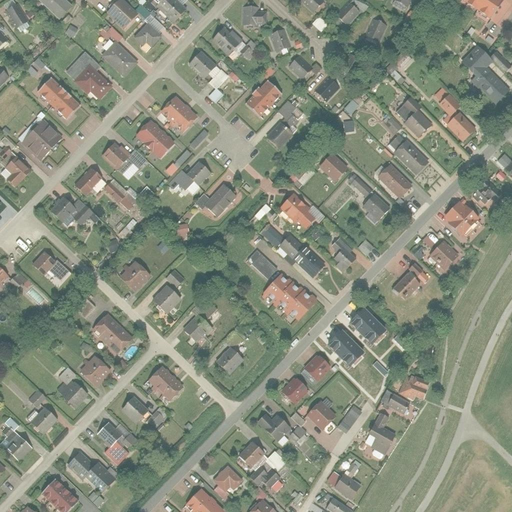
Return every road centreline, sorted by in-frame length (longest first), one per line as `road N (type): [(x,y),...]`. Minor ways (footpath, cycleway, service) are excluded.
road 1 (residential): [(230,411),(511,120)]
road 2 (residential): [(154,339),(0,501)]
road 3 (residential): [(17,212),(156,65)]
road 4 (residential): [(17,212),(154,339)]
road 5 (residential): [(133,511),(230,411)]
road 6 (residential): [(361,403),(297,511)]
